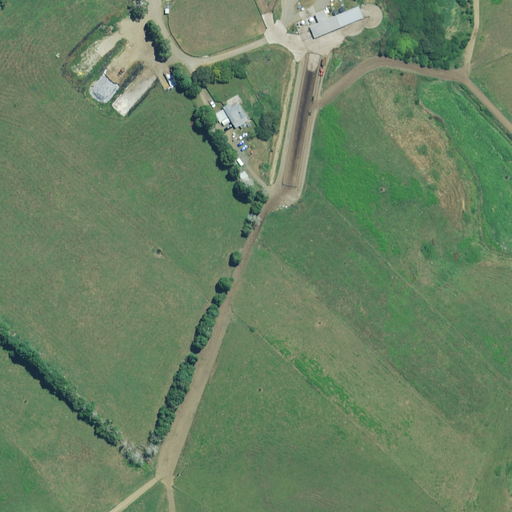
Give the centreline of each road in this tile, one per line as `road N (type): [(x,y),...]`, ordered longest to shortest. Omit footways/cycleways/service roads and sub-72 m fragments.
road 1 (track): [(172,511),(170,458),(243,258),(275,198),(286,112)]
road 2 (track): [(286,112),(319,104),(382,61),(453,74),(511,128)]
road 3 (track): [(149,0),(189,60),(279,36),(293,42),(286,112)]
